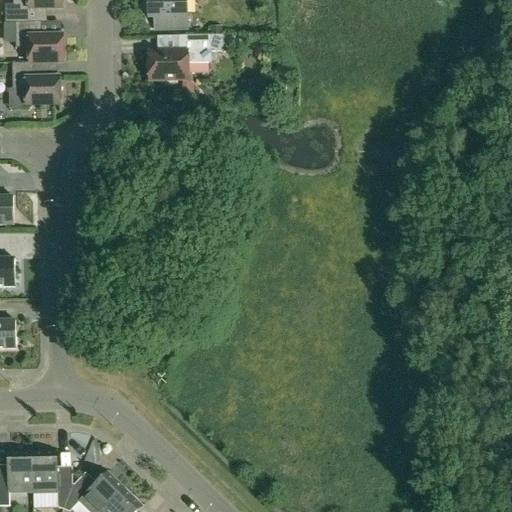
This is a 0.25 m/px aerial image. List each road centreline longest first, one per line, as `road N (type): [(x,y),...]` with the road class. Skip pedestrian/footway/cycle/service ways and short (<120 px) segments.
road 1 (residential): [(64,406),(60,148)]
road 2 (unclassified): [(223,511),(116,409),(64,406)]
road 3 (residential): [(60,148),(97,123),(105,98),(106,0)]
